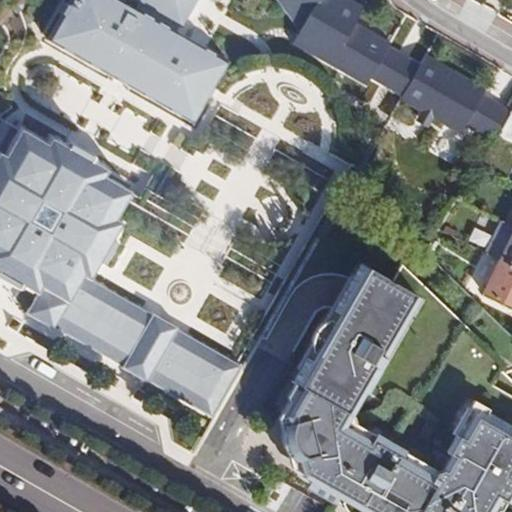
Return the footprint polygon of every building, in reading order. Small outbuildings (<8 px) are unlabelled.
[(113,0),(72,0),(48,46),(195,126),(230,63),(167,29),(171,21),(179,25),(192,0),(129,0),(135,4),(132,10),(113,0)] [(269,0),(297,36),(293,44),(368,86),(373,75),(390,45),(394,35),(360,16),(369,2),(365,0),(269,0)] [(399,51),(390,45),(373,75),(383,81),(395,88),(405,93),(422,63),(411,57),(399,51)] [(490,88),(429,53),(422,63),(405,93),(402,99),(421,109),(416,118),(428,124),(433,117),(463,130),(466,123),(492,137),(509,104),(487,92),(490,88)] [(148,128),(126,111),(129,108),(105,90),(87,113),(132,148),(148,128)] [(511,114),(507,112),(495,135),(511,143),(511,140),(511,114)] [(0,271),(18,281),(20,277),(36,286),(40,280),(67,295),(82,270),(88,274),(121,218),(116,215),(130,190),(103,175),(107,169),(101,165),(102,163),(94,159),(95,157),(93,156),(94,154),(70,140),(69,142),(66,140),(65,142),(57,138),(56,139),(50,136),(46,142),(19,126),(5,152),(0,149),(0,271)] [(511,227),(498,258),(511,264),(511,227)] [(511,264),(498,258),(484,290),(511,303),(511,264)] [(340,325),(371,268),(363,264),(337,313),(340,315),(336,321),(330,318),(327,318),(324,319),(319,324),(317,329),(313,340),(313,348),(315,350),(318,352),(314,360),(310,359),(296,383),(299,385),(305,387),(325,351),(332,348),(341,330),(340,325)] [(511,511),(511,453),(503,448),(501,450),(494,446),(504,428),(511,432),(511,396),(496,387),(500,379),(507,365),(406,269),(397,282),(371,268),(340,325),(341,330),(332,348),(325,351),(305,387),(295,404),(296,407),(301,423),(307,426),(313,447),(308,454),(313,468),(357,494),(359,492),(376,501),(375,504),(389,511),(395,511),(511,511)] [(238,360),(88,274),(82,270),(67,295),(40,280),(36,286),(25,304),(210,409),(238,360)] [(511,396),(511,381),(507,376),(500,379),(496,387),(511,396)] [(295,404),(305,387),(299,385),(281,418),(285,431),(289,427),(288,425),(289,423),(293,423),(292,414),(296,407),(295,404)] [(395,511),(389,511),(375,504),(376,501),(359,492),(357,494),(313,468),(308,454),(313,447),(307,426),(301,423),(296,407),(292,414),(293,423),(289,423),(288,425),(289,427),(285,431),(284,444),(285,447),(288,453),(292,455),(298,459),(304,460),(305,471),(314,476),(311,480),(321,485),(327,489),(329,485),(347,495),(346,497),(345,500),(345,504),(347,507),(348,511),(395,511)] [(511,432),(504,428),(494,446),(501,450),(503,448),(511,453),(511,432)] [(293,466),(305,471),(304,460),(298,459),(292,455),(293,466)] [(319,490),(347,507),(345,504),(345,500),(346,497),(347,495),(329,485),(327,489),(321,485),(319,490)]
